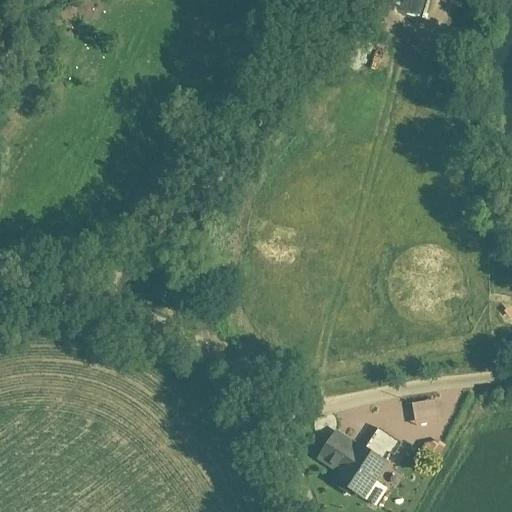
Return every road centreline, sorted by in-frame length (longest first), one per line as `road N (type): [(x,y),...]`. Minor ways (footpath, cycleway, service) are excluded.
road 1 (unclassified): [(511,360),(328,383),(237,409)]
road 2 (unclassified): [(61,289),(112,296),(162,324),(237,409)]
